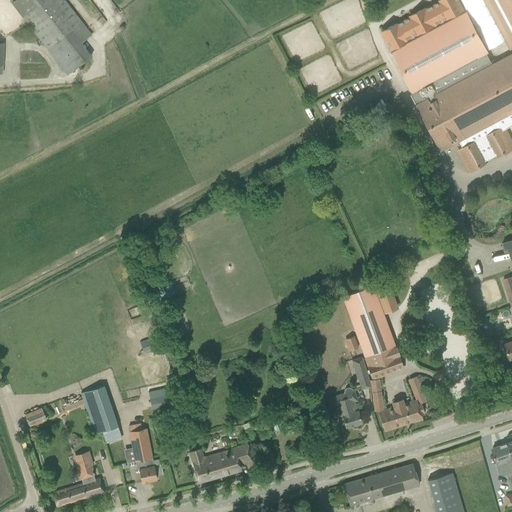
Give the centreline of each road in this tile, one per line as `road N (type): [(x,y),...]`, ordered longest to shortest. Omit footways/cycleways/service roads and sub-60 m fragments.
road 1 (track): [(0,178),(334,0)]
road 2 (tertiary): [(163,511),(511,415)]
road 3 (unknown): [(468,243),(415,272),(395,319),(408,363),(449,394),(456,421)]
